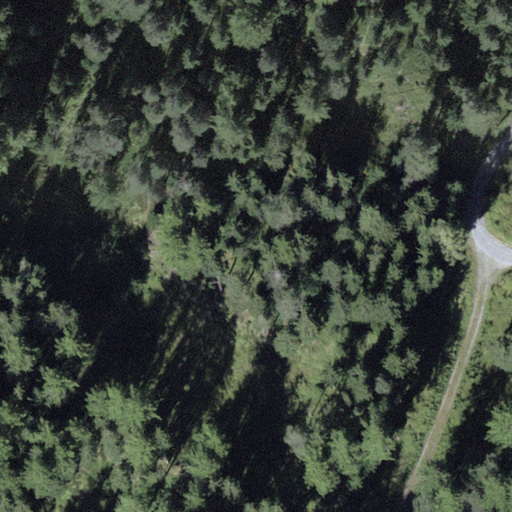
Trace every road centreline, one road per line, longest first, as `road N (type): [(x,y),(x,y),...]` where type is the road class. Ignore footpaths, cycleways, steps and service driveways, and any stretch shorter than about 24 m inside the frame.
road 1 (track): [(500,256),(447,397),(410,453),(397,511)]
road 2 (track): [(511,117),(477,189),(477,230),(500,256),(511,252)]
